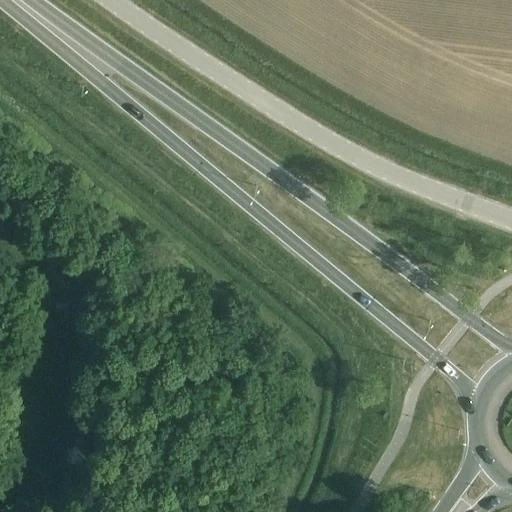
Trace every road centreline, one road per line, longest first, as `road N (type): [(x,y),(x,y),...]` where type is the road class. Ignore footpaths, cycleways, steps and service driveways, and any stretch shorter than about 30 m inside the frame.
road 1 (primary): [(8,0),(479,402)]
road 2 (primary): [(511,350),(19,0)]
road 3 (unclassified): [(511,223),(341,151),(106,0)]
